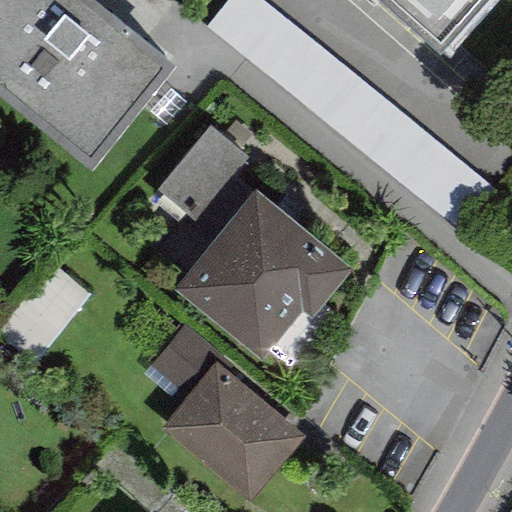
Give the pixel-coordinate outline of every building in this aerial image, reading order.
[(93,0),(0,0),(0,95),(88,168),(173,65),(93,0)] [(511,203),(265,0),(239,0),(214,31),(490,259),(511,232),(511,203)] [(409,0),(457,43),(495,0),(409,0)] [(154,187),(194,221),(249,155),(209,122),(154,187)] [(269,189),(184,287),(285,373),(370,276),(269,189)] [(58,332),(88,294),(55,268),(25,307),(58,332)] [(165,363),(198,391),(228,356),(195,328),(165,363)] [(228,368),(177,426),(260,499),(312,442),(228,368)] [(93,460),(113,475),(130,453),(109,438),(93,460)]
